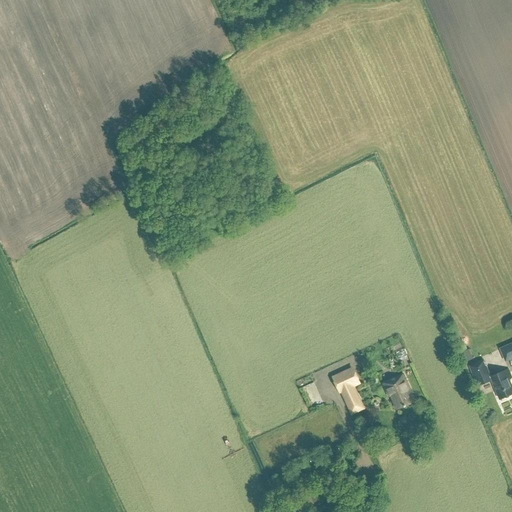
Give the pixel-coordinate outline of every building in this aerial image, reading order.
[(472,359),(459,333),(454,336),(463,355),(461,356),(464,363),(472,359)] [(511,343),(500,349),(505,363),(511,359),(511,343)] [(408,359),(404,351),(396,355),(400,363),(408,359)] [(484,360),(470,366),(468,366),(477,387),(491,382),(499,401),(505,399),(495,375),(491,377),(487,367),(486,367),(484,362),(484,360)] [(332,377),(340,394),(341,393),(351,416),(365,410),(355,387),(361,385),(353,368),(332,377)] [(511,377),(509,370),(495,375),(505,399),(511,395),(511,386),(510,380),(511,379),(511,377)] [(413,392),(404,373),(381,383),(388,397),(390,396),(396,410),(415,401),(412,393),(413,392)] [(306,391),(313,387),(311,382),(304,386),(306,391)] [(314,392),(307,398),(311,403),(318,398),(314,392)]
